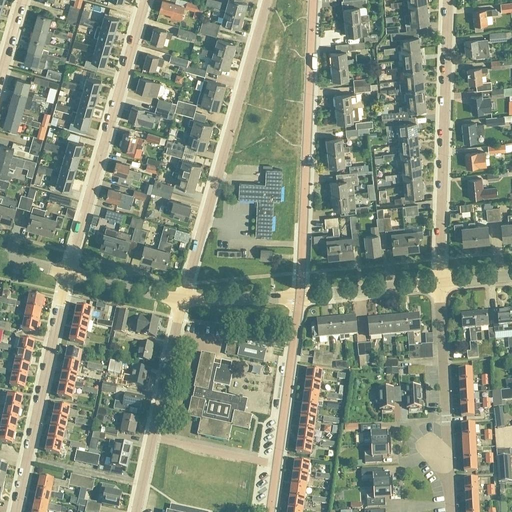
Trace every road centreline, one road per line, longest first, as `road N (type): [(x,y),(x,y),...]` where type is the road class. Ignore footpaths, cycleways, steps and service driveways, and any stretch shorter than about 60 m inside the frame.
road 1 (residential): [(181,300),(269,0)]
road 2 (residential): [(312,0),(299,298)]
road 3 (residential): [(145,0),(67,276)]
road 4 (residential): [(449,0),(440,284)]
road 5 (residential): [(67,276),(15,511)]
road 6 (residential): [(449,476),(440,284)]
road 7 (residential): [(299,298),(276,465)]
road 8 (residential): [(151,439),(181,300)]
road 9 (residential): [(299,298),(440,284)]
road 10 (residential): [(276,465),(151,439)]
